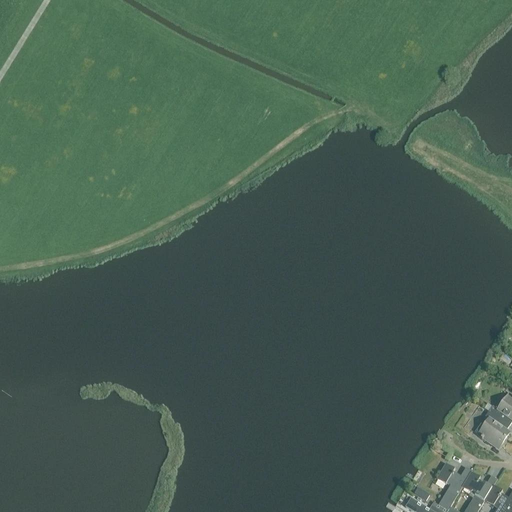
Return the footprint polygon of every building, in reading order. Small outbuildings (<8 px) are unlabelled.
[(497,411),(492,407),(489,413),(509,427),(511,423),(511,397),(508,395),(497,411)] [(489,413),(485,418),(489,421),(485,426),(481,424),(474,433),(478,435),(478,436),(481,438),(480,439),(482,441),(483,439),(491,445),(494,442),(501,446),(509,434),(506,432),(509,427),(489,413)] [(434,503),(431,507),(439,511),(447,511),(462,489),(471,474),(472,472),(466,469),(461,477),(453,473),(455,470),(446,465),(436,480),(445,485),(446,484),(450,487),(438,506),(434,503)] [(477,511),(484,502),(493,487),(497,481),(491,477),(486,486),(479,481),(480,479),(471,474),(462,489),(471,494),(472,493),(476,495),(465,511),(477,511)] [(502,492),(493,487),(484,502),(497,510),(495,511),(508,511),(511,506),(511,492),(508,499),(501,495),(502,492)] [(429,496),(422,492),(419,498),(426,502),(429,496)] [(439,511),(431,507),(430,510),(411,499),(405,508),(411,511),(439,511)]
